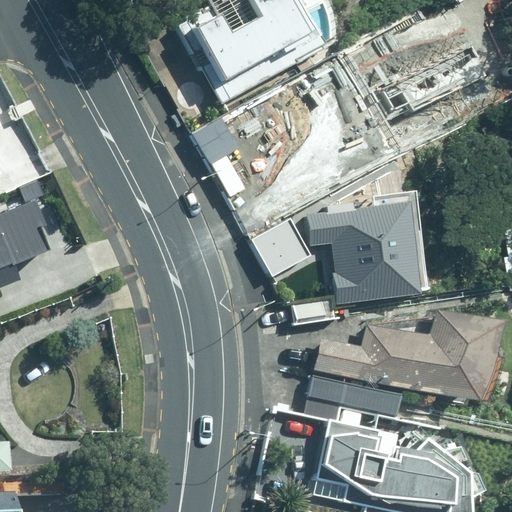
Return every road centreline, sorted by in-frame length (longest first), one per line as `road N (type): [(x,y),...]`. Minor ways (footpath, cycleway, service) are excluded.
road 1 (secondary): [(181,301),(141,200),(31,0)]
road 2 (secondary): [(181,301),(190,398),(178,511)]
